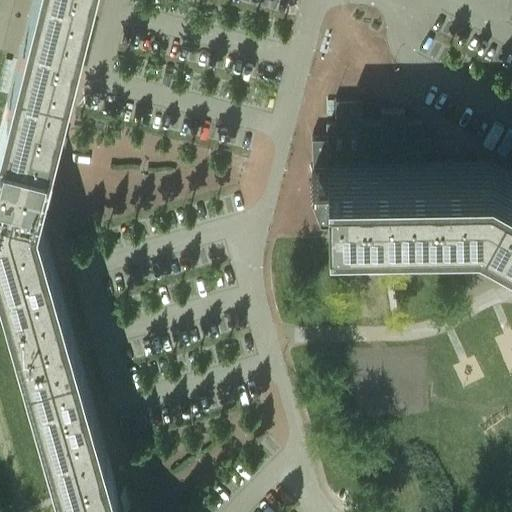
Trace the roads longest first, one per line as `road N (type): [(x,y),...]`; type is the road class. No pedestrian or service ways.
road 1 (residential): [(319,511),(248,260),(319,0)]
road 2 (unknown): [(102,80),(94,111),(105,239)]
